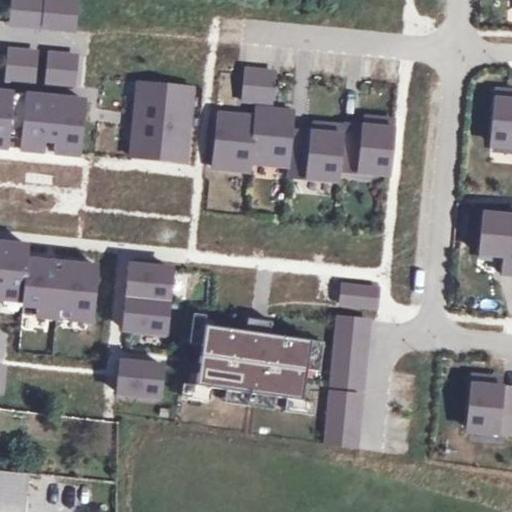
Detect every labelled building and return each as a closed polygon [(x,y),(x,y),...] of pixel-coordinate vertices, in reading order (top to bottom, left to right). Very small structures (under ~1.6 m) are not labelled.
[(36,0),(35,0),(3,0),(2,21),(34,24),(36,0)] [(72,3),(37,0),(35,24),(71,27),(72,3)] [(1,46),(0,56),(0,70),(31,73),(32,49),(1,46)] [(41,50),(39,73),(71,76),(73,53),(41,50)] [(275,69),(245,67),(242,98),(272,101),(275,69)] [(31,73),(0,70),(0,78),(30,81),(31,73)] [(71,76),(39,73),(38,81),(71,84),(71,76)] [(133,78),(129,115),(183,120),(187,83),(133,78)] [(0,142),(17,145),(76,150),(80,95),(57,93),(56,100),(48,99),(49,92),(0,88),(0,142)] [(484,147),(511,148),(511,103),(506,103),(507,96),(489,95),(484,147)] [(183,120),(129,115),(126,152),(180,157),(183,120)] [(272,119),(235,115),(230,175),(267,178),(270,137),(272,119)] [(355,133),(322,131),(322,135),(318,175),(369,179),(373,128),(356,126),(355,133)] [(304,140),(270,137),(267,178),(267,181),(317,186),(318,175),(322,135),(305,133),(304,140)] [(76,162),(76,150),(17,145),(17,156),(76,162)] [(511,217),(478,215),(475,255),(500,257),(498,274),(511,275),(511,217)] [(0,295),(4,296),(4,310),(73,316),(78,261),(9,255),(10,241),(0,239),(0,295)] [(166,268),(123,264),(121,295),(164,299),(166,268)] [(361,283),(340,281),(339,300),(360,301),(361,283)] [(376,284),(361,283),(360,301),(375,303),(376,284)] [(164,299),(121,295),(118,325),(161,330),(164,299)] [(171,337),(184,338),(187,320),(188,310),(175,308),(171,337)] [(227,325),(187,320),(184,338),(178,380),(194,382),(208,384),(258,391),(269,392),(285,394),(289,363),(293,334),(252,328),(254,316),(229,313),(227,325)] [(342,313),(336,313),(331,381),(336,382),(342,313)] [(367,316),(342,313),(336,382),(361,384),(367,316)] [(306,336),(293,334),(289,363),(302,365),(306,336)] [(160,362),(117,358),(114,389),(157,393),(160,362)] [(178,380),(165,378),(163,391),(192,395),(194,382),(178,380)] [(489,382),(470,380),(466,432),(511,436),(511,391),(488,389),(489,382)] [(258,391),(208,384),(206,397),(256,404),(258,391)] [(335,389),(329,388),(325,440),(331,440),(335,389)] [(360,391),(335,389),(331,440),(356,444),(360,391)] [(285,394),(269,392),(267,405),(296,409),(297,396),(285,394)]
